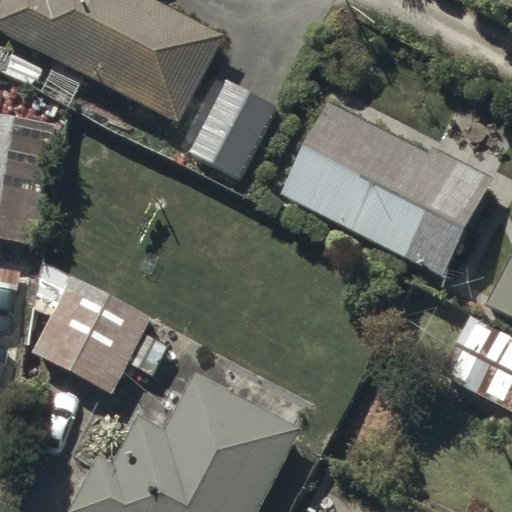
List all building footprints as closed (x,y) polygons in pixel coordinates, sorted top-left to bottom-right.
[(12,0),(0,25),(0,42),(186,136),(228,52),(125,0),(12,0)] [(279,116),(229,91),(193,162),(244,187),(279,116)] [(495,195),(333,114),(287,205),(449,286),(495,195)] [(61,134),(0,124),(0,246),(41,254),(61,134)] [(511,276),(492,312),(511,323),(511,276)] [(159,328),(77,285),(36,363),(115,404),(133,370),(156,382),(169,357),(149,347),(159,328)] [(511,346),(477,329),(448,387),(511,419),(511,346)] [(268,511),(305,442),(202,389),(173,446),(144,431),(121,475),(107,467),(83,511),(268,511)]
